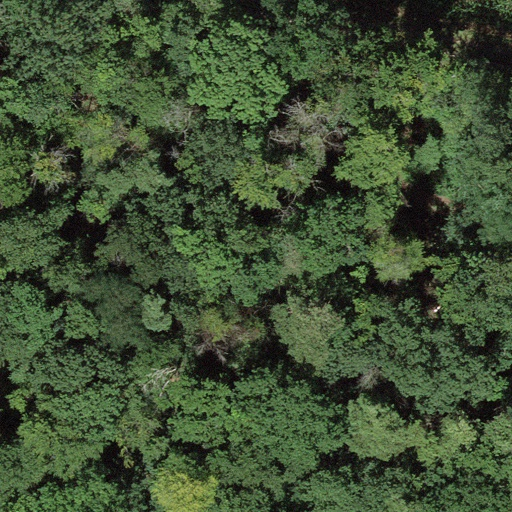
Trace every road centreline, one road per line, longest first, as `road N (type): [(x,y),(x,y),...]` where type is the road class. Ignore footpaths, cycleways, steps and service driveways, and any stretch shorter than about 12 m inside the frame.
road 1 (track): [(511,246),(266,104),(158,0)]
road 2 (track): [(511,66),(174,0)]
